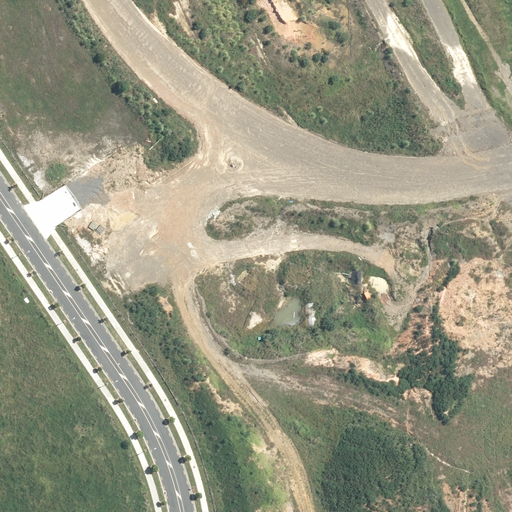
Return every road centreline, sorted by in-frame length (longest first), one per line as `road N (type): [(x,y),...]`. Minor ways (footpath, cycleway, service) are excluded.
road 1 (track): [(112,0),(131,35),(237,146),(425,186),(511,185)]
road 2 (unclassified): [(0,176),(155,413),(181,511)]
